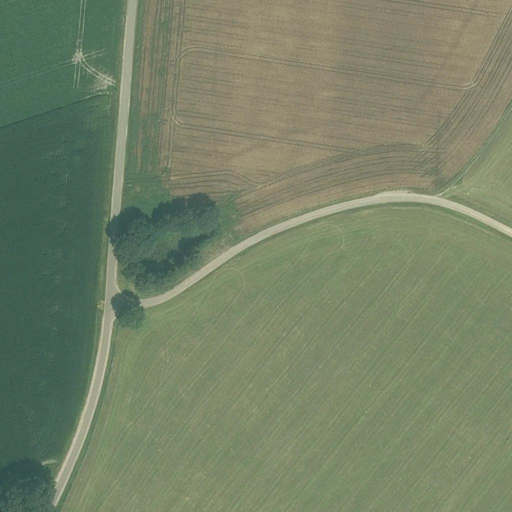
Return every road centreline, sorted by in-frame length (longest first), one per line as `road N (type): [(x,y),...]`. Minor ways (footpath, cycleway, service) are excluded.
road 1 (unclassified): [(108,304),(163,298),(249,240),(364,201),(436,200),(511,232)]
road 2 (unclassified): [(108,304),(132,0)]
road 3 (unclassified): [(47,511),(87,417),(108,304)]
